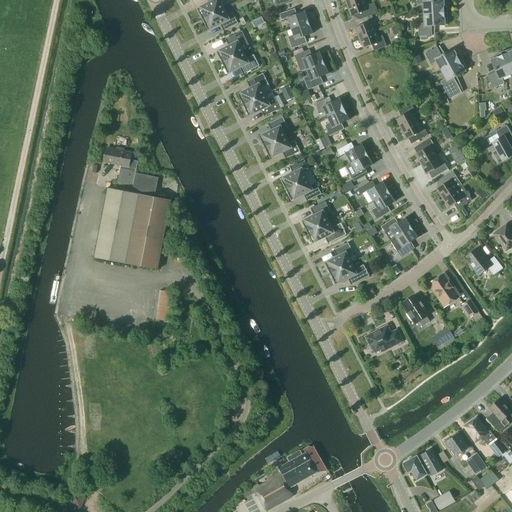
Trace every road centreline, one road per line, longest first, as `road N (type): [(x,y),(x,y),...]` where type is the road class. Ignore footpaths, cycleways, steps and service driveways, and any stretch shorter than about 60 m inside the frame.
road 1 (tertiary): [(320,332),(155,0)]
road 2 (residential): [(453,245),(365,106),(326,0)]
road 3 (unclassified): [(0,266),(56,0)]
road 4 (tertiary): [(385,460),(511,358)]
road 5 (residential): [(320,332),(390,295),(453,245)]
road 6 (tertiary): [(385,460),(320,332)]
